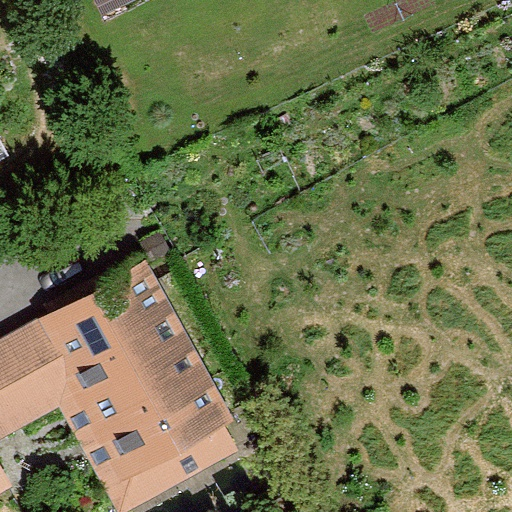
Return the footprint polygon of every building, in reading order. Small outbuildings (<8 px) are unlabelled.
[(97,0),(104,13),(129,0),(97,0)] [(230,413),(146,259),(41,316),(78,384),(125,469),(219,418),(230,413)] [(78,384),(41,316),(0,338),(0,426),(60,394),(78,384)] [(78,384),(60,394),(120,505),(233,444),(219,418),(125,469),(78,384)] [(0,461),(0,484),(10,480),(0,461)]
